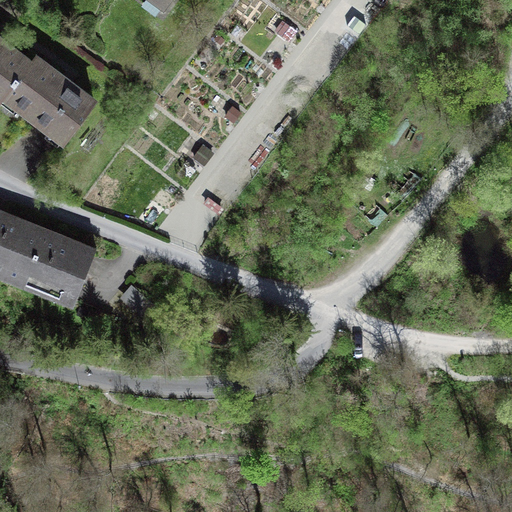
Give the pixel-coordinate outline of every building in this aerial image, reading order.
[(32,64),(31,64),(0,40),(0,101),(4,97),(3,96),(12,84),(15,86),(32,64)] [(3,96),(4,97),(64,142),(94,103),(65,80),(35,58),(31,64),(32,64),(15,86),(12,84),(3,96)] [(411,171),(387,196),(398,207),(422,182),(411,171)] [(51,221),(0,201),(0,271),(78,301),(102,240),(51,221)] [(133,282),(121,297),(144,316),(156,302),(133,282)]
